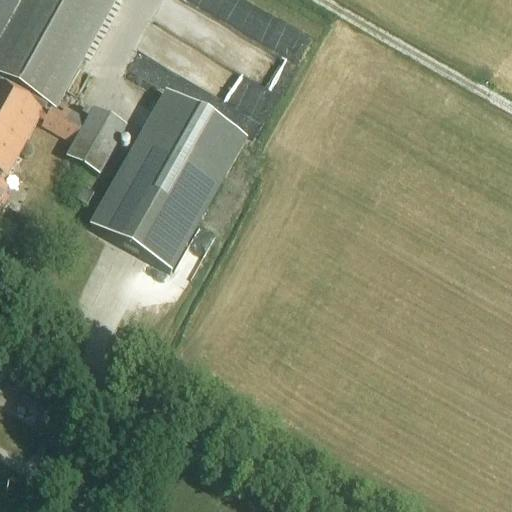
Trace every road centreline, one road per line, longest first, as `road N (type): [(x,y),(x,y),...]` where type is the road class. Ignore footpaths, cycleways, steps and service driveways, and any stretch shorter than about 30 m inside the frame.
road 1 (unclassified): [(82,511),(143,403),(0,322)]
road 2 (track): [(511,109),(315,0)]
road 3 (track): [(338,511),(143,403)]
